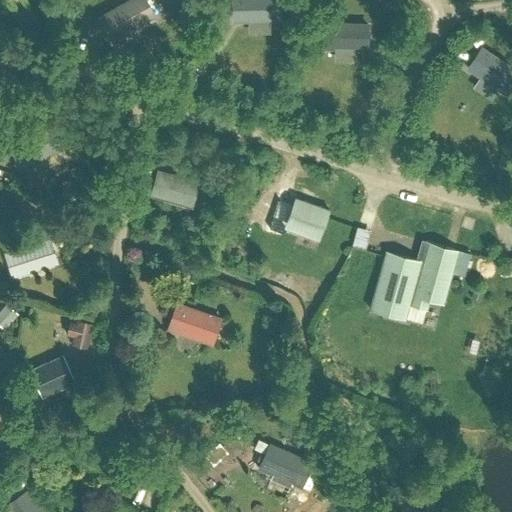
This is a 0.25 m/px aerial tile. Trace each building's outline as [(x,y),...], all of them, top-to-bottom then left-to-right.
[(158,0),(127,0),(96,18),(109,40),(153,15),(149,8),(160,2),(158,0)] [(232,0),(233,20),(279,19),(278,0),(232,0)] [(325,21),(324,48),(368,50),(368,22),(325,21)] [(511,83),(511,67),(482,47),(468,68),(506,93),(511,83)] [(39,173),(34,162),(63,147),(50,124),(11,146),(22,168),(23,168),(28,179),(39,173)] [(198,181),(159,170),(152,195),(192,205),(198,181)] [(316,238),(318,233),(328,208),(294,196),(285,220),(299,225),(297,231),(316,238)] [(361,235),(364,215),(351,213),(347,233),(361,235)] [(5,252),(13,275),(57,262),(49,237),(5,252)] [(470,252),(458,249),(426,240),(420,259),(401,254),(400,259),(385,255),(370,309),(384,312),(382,319),(393,322),(395,315),(405,318),(408,303),(426,308),(429,299),(443,303),(451,272),(464,276),(470,252)] [(176,272),(173,286),(182,288),(185,274),(176,272)] [(220,318),(177,303),(169,327),(212,342),(220,318)] [(71,343),(86,346),(91,324),(76,321),(76,323),(70,322),(67,334),(73,335),(71,343)] [(31,371),(33,375),(24,379),(30,391),(39,387),(42,394),(74,379),(63,356),(31,371)] [(319,465),(311,462),(312,461),(269,443),(259,467),(273,473),(271,478),(290,486),(292,481),(301,485),(309,488),(319,465)] [(9,511),(41,511),(26,490),(18,496),(10,485),(0,492),(0,498),(5,505),(9,511)]
